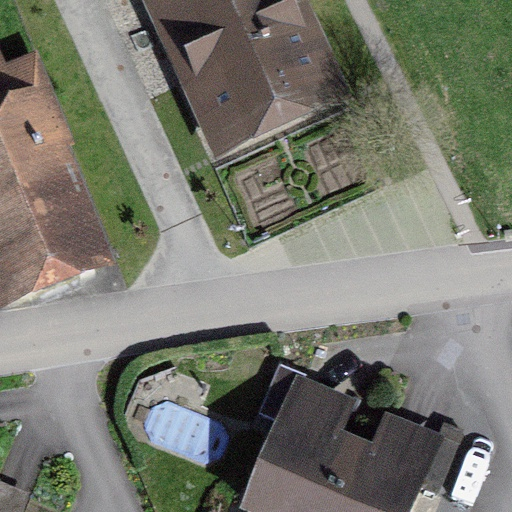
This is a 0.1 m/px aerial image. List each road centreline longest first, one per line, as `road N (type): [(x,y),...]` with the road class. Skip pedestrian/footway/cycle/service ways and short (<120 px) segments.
road 1 (residential): [(0,347),(511,275)]
road 2 (track): [(353,0),(468,231),(456,282)]
